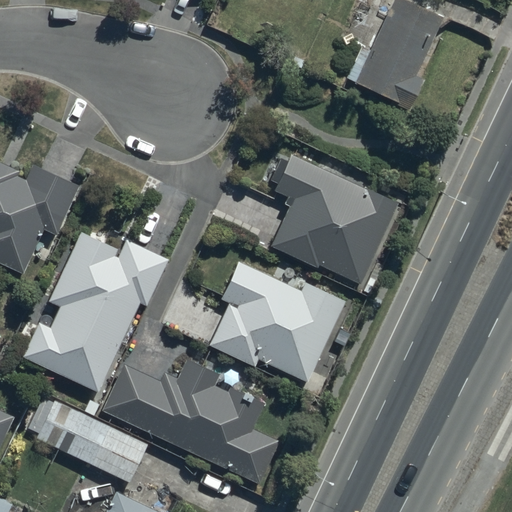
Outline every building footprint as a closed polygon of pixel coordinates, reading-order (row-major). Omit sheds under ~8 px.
[(412,0),(390,0),(367,48),(359,44),(344,75),(378,92),(407,106),(422,76),(413,71),(441,14),(412,0)] [(291,196),(269,242),(315,264),(316,261),(357,281),(396,199),(288,151),(284,158),(273,152),(264,175),(275,180),(272,187),(291,196)] [(0,261),(20,271),(41,225),(54,231),(76,181),(32,161),(24,177),(16,173),(18,169),(0,160),(0,261)] [(78,228),(20,353),(96,389),(138,300),(144,303),(165,257),(123,237),(118,247),(78,228)] [(227,300),(206,342),(252,364),(256,356),(305,379),(344,299),(302,278),(297,288),(235,258),(217,295),(227,300)] [(120,362),(99,407),(256,481),(276,438),(250,426),(263,399),(248,392),(248,390),(227,380),(224,388),(212,382),(218,371),(184,355),(175,375),(161,368),(156,378),(120,362)] [(145,441),(92,416),(98,402),(87,397),(81,410),(41,391),(25,425),(36,430),(33,435),(127,479),(145,441)] [(0,434),(10,413),(0,408),(0,434)] [(164,511),(114,488),(102,511),(164,511)] [(5,511),(10,501),(0,496),(0,511),(5,511)]
